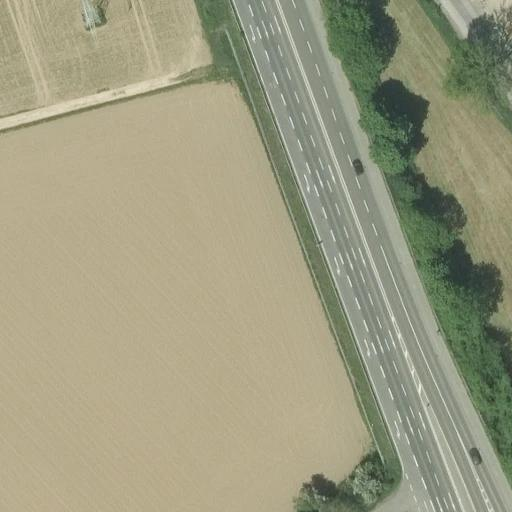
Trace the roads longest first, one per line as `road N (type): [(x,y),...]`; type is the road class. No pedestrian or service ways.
road 1 (secondary): [(271,0),(410,360)]
road 2 (track): [(0,126),(200,75)]
road 3 (secondary): [(489,511),(443,404),(410,360)]
road 4 (secondary): [(410,360),(413,416),(445,511)]
